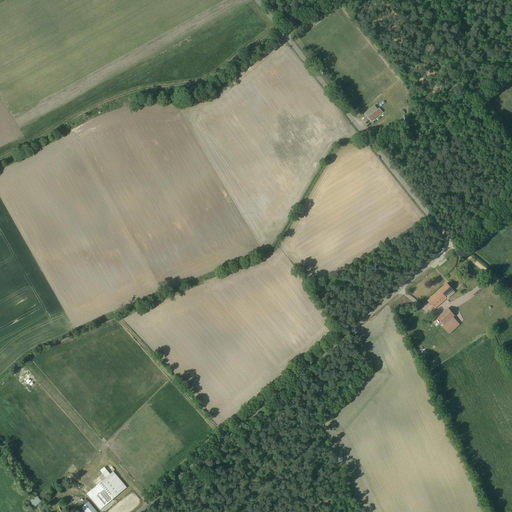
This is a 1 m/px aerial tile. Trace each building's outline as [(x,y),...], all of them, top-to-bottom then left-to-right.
[(375,105),(364,113),(372,122),(382,114),(375,105)] [(372,125),(364,114),(357,119),(365,130),(372,125)] [(447,282),(440,289),(448,298),(453,294),(450,291),(453,289),(447,282)] [(448,298),(440,289),(427,300),(435,309),(447,299),(448,298)] [(461,304),(455,307),(468,332),(485,323),(474,301),(462,307),(461,304)] [(455,315),(448,307),(437,317),(444,324),(442,326),(455,341),(466,332),(453,317),(455,315)] [(21,364),(11,372),(29,393),(39,384),(21,364)] [(104,506),(126,487),(113,472),(87,494),(101,510),(104,506)] [(40,503),(35,497),(29,501),(34,508),(40,503)] [(95,511),(85,499),(78,505),(84,511),(95,511)]
